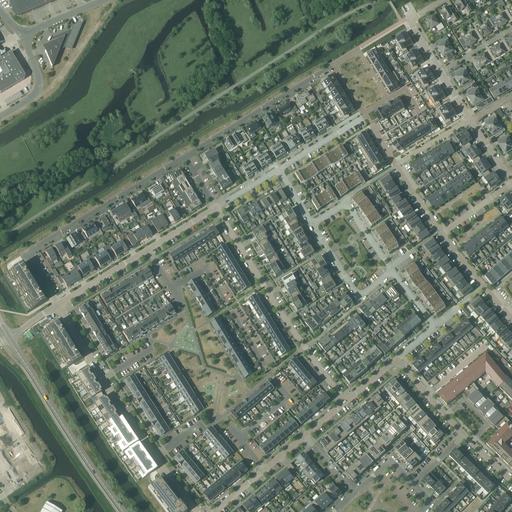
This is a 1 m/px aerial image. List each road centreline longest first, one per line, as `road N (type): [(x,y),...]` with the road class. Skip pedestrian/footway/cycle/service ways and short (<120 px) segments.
road 1 (residential): [(172,289),(204,268),(288,397),(240,437)]
road 2 (residential): [(184,157),(34,248),(32,262),(56,306)]
road 3 (residential): [(346,401),(214,208)]
road 4 (tertiary): [(124,511),(7,337)]
road 5 (residential): [(332,65),(184,157)]
road 6 (residential): [(312,224),(356,294),(392,270)]
